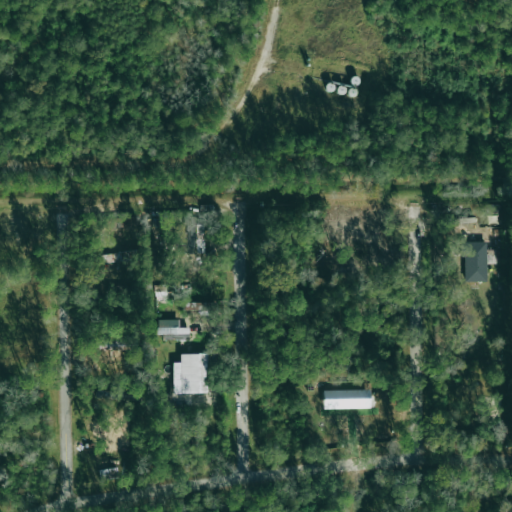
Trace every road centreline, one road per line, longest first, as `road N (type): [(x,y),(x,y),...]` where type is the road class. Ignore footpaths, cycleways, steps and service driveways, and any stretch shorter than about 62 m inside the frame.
road 1 (residential): [(35,511),(245,476),(416,458),(511,458)]
road 2 (residential): [(68,503),(63,210)]
road 3 (residential): [(245,476),(240,200)]
road 4 (residential): [(416,458),(415,206)]
